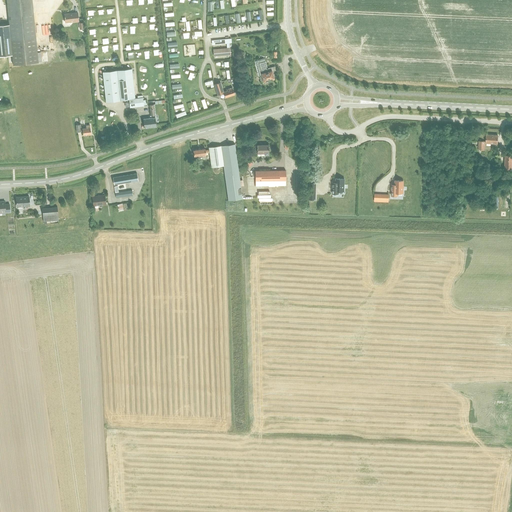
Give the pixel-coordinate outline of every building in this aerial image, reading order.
[(6,0),(9,24),(12,55),(13,65),(38,62),(31,0),(6,0)] [(78,13),(64,14),(65,23),(78,21),(78,13)] [(0,56),(12,55),(9,24),(0,25),(0,56)] [(226,43),(227,49),(229,48),(229,43),(231,43),(231,39),(229,39),(213,41),(212,41),(212,45),(213,45),(226,43)] [(272,71),(275,70),(274,67),(267,69),(265,62),(260,63),(259,60),(254,61),(258,76),(262,75),(262,76),(261,77),(260,78),(261,80),(262,81),(263,81),(264,82),(274,78),(272,71)] [(134,99),(131,69),(102,72),(106,102),(129,99),(130,108),(146,106),(146,100),(143,100),(143,98),(134,99)] [(218,96),(224,93),(223,92),(220,82),(214,84),(218,96)] [(226,90),(227,91),(223,92),(224,93),(225,98),(235,94),(232,88),(226,90)] [(150,118),(143,119),(144,128),(156,127),(155,117),(155,115),(154,105),(149,105),(151,116),(150,116),(150,118)] [(82,136),(91,135),(90,125),(85,125),(86,128),(81,129),(80,124),(84,124),(84,118),(79,118),(79,124),(75,125),(76,132),(82,131),(82,136)] [(497,144),(497,135),(487,134),(486,143),(497,144)] [(221,146),(223,166),(228,200),(242,198),(237,164),(235,144),(221,146)] [(268,144),(256,145),(257,153),(264,153),(264,155),(268,155),(268,144)] [(223,166),(221,146),(221,145),(209,147),(209,150),(205,150),(205,148),(193,150),(194,156),(198,156),(198,157),(202,156),(202,155),(206,154),(206,153),(209,152),(211,167),(223,166)] [(255,186),(285,185),(285,170),(255,171),(255,186)] [(137,173),(112,177),(114,185),(138,180),(137,173)] [(344,191),(344,179),(336,179),(336,183),(332,183),(332,193),(339,194),(339,191),(344,191)] [(403,193),(403,181),(395,180),(395,185),(391,185),(391,195),(398,196),(398,193),(403,193)] [(116,198),(133,195),(132,190),(118,192),(117,186),(114,186),(116,198)] [(93,205),(106,204),(105,195),(92,197),(93,205)] [(17,207),(29,206),(29,197),(16,197),(17,207)] [(0,211),(5,211),(5,213),(10,212),(9,204),(5,204),(5,201),(0,201),(0,211)] [(43,221),(58,220),(57,207),(42,208),(43,221)]
